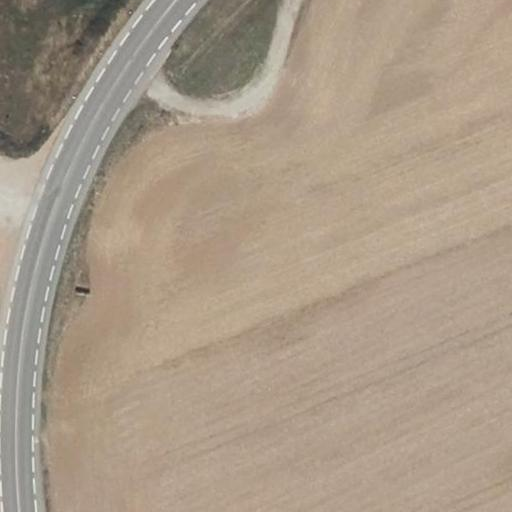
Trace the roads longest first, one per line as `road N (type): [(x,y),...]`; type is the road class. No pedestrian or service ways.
road 1 (primary): [(174,0),(74,157),(41,244),(20,342),(18,511)]
road 2 (track): [(282,0),(271,62),(243,105),(191,106),(123,70)]
